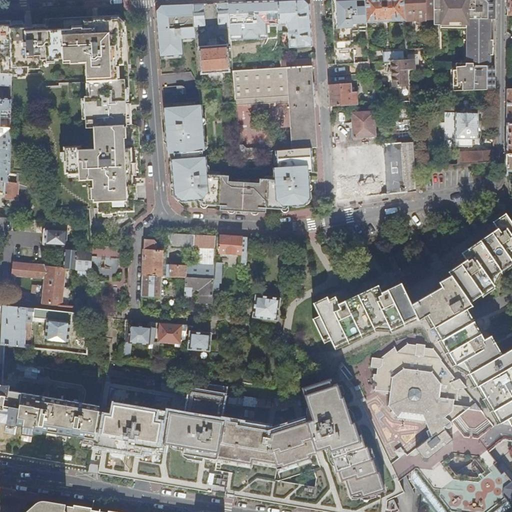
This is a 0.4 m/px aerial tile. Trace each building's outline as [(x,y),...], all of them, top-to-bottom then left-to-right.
[(310,5),(304,0),(292,1),(278,1),(279,22),(279,24),(287,24),(288,29),(289,31),(290,48),(313,46),(312,31),(310,5)] [(367,23),(365,0),(332,0),(336,64),(351,64),(355,63),(353,32),(358,31),(359,30),(359,28),(367,27),(367,23)] [(405,21),(403,0),(365,0),(367,23),(381,22),(381,24),(385,24),(385,22),(405,21)] [(434,27),(433,0),(403,0),(405,21),(406,22),(415,21),(416,22),(420,27),(424,26),(431,28),(434,28),(434,27)] [(462,92),(494,91),(495,67),(489,67),(489,56),(492,56),(493,42),(490,42),(490,21),(495,21),(495,1),(494,0),(433,0),(434,27),(440,27),(462,27),(462,30),(467,30),(467,56),(469,55),(469,62),(472,62),(472,65),(466,65),(456,65),(457,72),(458,85),(462,85),(462,92)] [(229,9),(229,3),(219,4),(221,30),(230,29),(229,9)] [(205,27),(203,4),(193,5),(195,27),(205,27)] [(195,27),(193,5),(177,6),(164,6),(158,14),(160,45),(161,57),(183,55),(182,40),(196,39),(195,27)] [(231,38),(245,37),(244,16),(245,16),(245,9),(239,8),(229,9),(230,29),(231,38)] [(244,16),(245,37),(267,35),(266,15),(245,16),(244,16)] [(128,58),(127,22),(120,16),(88,18),(77,18),(48,19),(48,27),(28,28),(28,25),(13,26),(13,22),(12,22),(0,22),(0,75),(11,77),(28,76),(28,68),(42,67),(42,61),(63,60),(63,62),(86,61),(86,71),(90,71),(91,97),(85,98),(86,129),(94,129),(95,150),(81,151),(80,147),(63,148),(65,175),(79,174),(79,181),(93,181),(95,203),(98,203),(99,214),(135,212),(134,178),(141,178),(140,148),(139,128),(134,125),(131,126),(128,58)] [(273,52),(281,52),(279,24),(279,22),(271,23),(273,52)] [(231,73),(228,46),(200,48),(201,75),(231,73)] [(408,51),(408,49),(404,50),(404,52),(385,54),(385,62),(392,61),(408,60),(408,51)] [(282,69),(312,67),(314,66),(314,59),(281,62),(282,69)] [(409,71),(416,70),(415,59),(408,60),(392,61),(394,87),(410,87),(409,71)] [(355,63),(351,64),(352,73),(367,72),(366,63),(355,63)] [(290,109),(314,107),(313,82),(312,67),(282,69),(246,71),(234,72),(236,103),(236,105),(277,103),(290,102),(290,109)] [(454,93),(462,92),(462,85),(458,85),(457,72),(454,73),(454,93)] [(0,86),(12,87),(11,77),(0,75),(0,111),(11,112),(11,100),(0,99),(0,86)] [(331,97),(332,106),(358,105),(357,93),(351,93),(350,85),(330,86),(331,97)] [(200,92),(201,106),(223,104),(222,90),(200,92)] [(389,195),(415,192),(414,166),(412,126),(410,102),(390,103),(389,103),(391,144),(358,146),(348,146),(348,142),(342,143),(342,147),(348,147),(349,160),(335,161),(336,172),(337,189),(339,200),(389,195)] [(238,126),(237,113),(236,105),(236,103),(227,104),(227,110),(230,110),(232,126),(238,126)] [(313,172),(311,149),(293,150),(275,151),(277,168),(273,169),(274,180),(258,180),(258,185),(227,183),(228,176),(206,175),(205,158),(203,158),(202,151),(204,151),(201,106),(165,109),(166,122),(167,129),(167,131),(169,131),(170,146),(168,146),(168,149),(168,154),(173,154),(174,160),(172,161),(173,175),(175,195),(182,201),(190,201),(196,201),(204,205),(221,206),(221,210),(229,210),(232,210),(266,213),(267,208),(286,210),(291,205),(304,204),(309,198),(308,172),(313,172)] [(311,149),(317,148),(316,128),(314,107),(290,109),(291,118),(293,150),(311,149)] [(11,112),(0,111),(0,128),(11,129),(11,112)] [(375,137),(374,113),(352,114),(354,138),(375,137)] [(456,147),(471,147),(471,139),(477,139),(478,114),(456,114),(456,139),(456,147)] [(0,183),(8,184),(8,180),(8,177),(8,174),(11,175),(11,129),(0,128),(0,183)] [(334,149),(335,159),(345,159),(345,149),(334,149)] [(484,163),(493,163),(494,163),(494,152),(483,153),(484,163)] [(458,164),(477,164),(477,153),(458,154),(458,164)] [(27,186),(18,185),(8,184),(0,183),(0,190),(5,192),(5,194),(7,195),(6,200),(18,201),(18,194),(30,195),(27,186)] [(52,222),(67,223),(68,213),(50,212),(49,221),(52,222)] [(511,225),(505,216),(493,223),(493,224),(489,227),(488,228),(488,230),(491,235),(461,254),(461,256),(456,259),(456,261),(459,265),(447,273),(440,288),(409,304),(400,286),(405,283),(407,287),(432,275),(429,268),(425,270),(422,265),(404,274),(402,271),(400,272),(391,256),(387,258),(399,283),(386,289),(383,283),(381,283),(377,285),(376,284),(367,288),(343,300),(340,294),(339,294),(334,296),(333,295),(326,298),(325,295),(314,300),(320,314),(314,317),(326,343),(332,340),(336,350),(376,332),(392,333),(424,316),(428,324),(437,340),(450,363),(452,367),(455,369),(467,376),(474,389),(476,388),(482,398),(498,425),(508,420),(511,426),(511,425),(511,351),(511,350),(500,356),(491,335),(490,336),(488,333),(487,331),(485,331),(479,334),(467,308),(473,306),(473,304),(497,289),(497,288),(507,281),(504,276),(511,270),(511,225)] [(68,230),(51,228),(51,234),(45,234),(45,235),(45,245),(66,247),(68,230)] [(215,242),(216,236),(204,235),(160,233),(160,236),(166,236),(166,238),(173,245),(187,245),(186,247),(200,248),(199,261),(182,260),(181,266),(173,266),(162,265),(163,251),(156,251),(156,243),(153,241),(145,241),(143,260),(143,275),(162,276),(187,278),(214,279),(214,266),(215,242)] [(247,264),(248,238),(221,236),(221,242),(220,252),(241,253),(241,264),(247,264)] [(297,250),(299,238),(292,237),(290,249),(297,250)] [(92,257),(92,253),(65,250),(64,268),(55,268),(13,263),(12,276),(45,279),(43,304),(63,306),(67,269),(91,271),(92,257)] [(214,279),(213,287),(221,287),(222,266),(214,266),(214,279)] [(162,276),(143,275),(142,297),(161,298),(162,276)] [(201,319),(212,320),(212,311),(213,287),(214,279),(187,278),(185,298),(188,298),(189,296),(192,296),(193,289),(202,289),(201,319)] [(277,320),(280,298),(256,295),(253,317),(277,320)] [(0,345),(4,345),(25,347),(28,315),(30,314),(30,311),(30,309),(28,308),(3,305),(2,330),(0,345)] [(30,314),(28,315),(49,318),(50,310),(28,308),(30,309),(30,311),(30,314)] [(50,310),(49,318),(49,319),(74,321),(75,313),(50,310)] [(212,320),(226,321),(232,321),(232,312),(212,311),(212,320)] [(153,345),(158,323),(151,322),(150,327),(127,326),(123,354),(130,355),(131,342),(150,344),(153,345)] [(184,336),(186,336),(188,326),(174,324),(158,323),(153,345),(153,349),(152,351),(157,351),(159,342),(181,344),(182,340),(183,340),(184,336)] [(68,351),(87,354),(89,327),(78,326),(77,332),(70,331),(68,351)] [(210,350),(211,333),(191,331),(189,349),(210,350)] [(453,375),(443,362),(442,361),(443,360),(435,350),(426,349),(426,346),(418,344),(418,346),(409,345),(399,352),(397,348),(383,359),(375,358),(374,359),(373,368),(379,368),(378,375),(375,375),(374,387),(377,387),(376,391),(391,393),(389,406),(398,418),(406,419),(426,422),(428,426),(432,437),(417,449),(423,458),(423,462),(428,462),(429,459),(446,446),(453,440),(445,429),(459,417),(468,410),(482,412),(476,404),(471,408),(455,406),(455,401),(458,401),(459,390),(467,388),(461,380),(455,383),(453,380),(456,379),(453,375)] [(385,511),(387,500),(384,490),(379,474),(377,474),(373,461),(371,461),(366,448),(364,448),(360,435),(357,436),(353,422),(351,423),(343,396),(341,397),(337,384),(336,385),(333,378),(304,387),(313,419),(307,421),(306,419),(273,430),(265,428),(266,426),(224,419),(224,420),(220,419),(225,389),(193,383),(187,414),(170,411),(168,418),(155,416),(155,412),(114,405),(112,416),(99,414),(95,438),(94,444),(91,463),(100,464),(145,472),(214,484),(227,486),(234,487),(279,495),(326,504),(385,511)] [(95,438),(99,414),(100,405),(82,402),(19,391),(10,390),(11,385),(3,385),(0,384),(0,447),(43,455),(91,463),(94,444),(95,438)] [(417,449),(413,452),(408,456),(406,454),(391,465),(398,480),(399,482),(415,470),(432,492),(447,511),(504,511),(511,507),(511,481),(505,473),(502,475),(494,465),(497,463),(490,452),(505,441),(511,441),(511,426),(508,420),(498,425),(482,398),(478,401),(476,404),(482,412),(468,410),(459,417),(445,429),(453,440),(446,446),(429,459),(428,462),(423,462),(423,458),(417,449)] [(89,471),(91,463),(43,455),(0,447),(0,455),(51,464),(89,471)] [(184,487),(213,492),(214,484),(145,472),(100,464),(99,472),(158,483),(184,487)] [(387,500),(404,492),(399,482),(398,480),(391,465),(379,474),(384,490),(387,500)] [(426,492),(432,492),(415,470),(413,480),(421,491),(426,492)] [(385,511),(326,504),(279,495),(234,487),(227,486),(226,494),(245,498),(246,498),(262,500),(286,505),(303,508),(327,511),(385,511)] [(447,511),(432,492),(426,492),(423,495),(420,511),(447,511)] [(101,511),(98,511),(75,507),(42,501),(37,503),(29,510),(26,511),(101,511)]
